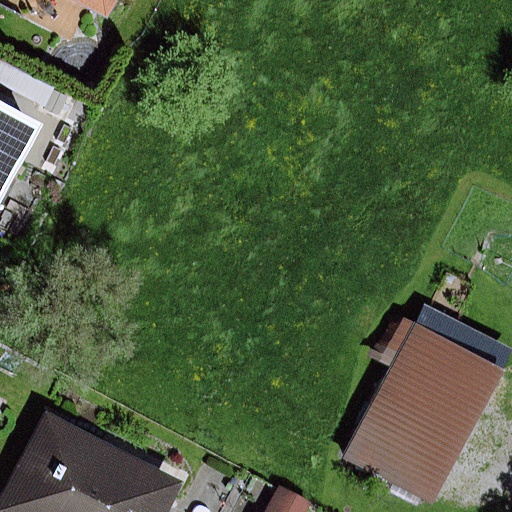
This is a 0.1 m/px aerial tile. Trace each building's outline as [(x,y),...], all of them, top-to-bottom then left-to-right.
[(109,0),(65,0),(100,18),(109,0)] [(0,63),(0,85),(40,108),(50,92),(0,63)] [(0,197),(37,130),(0,110),(0,197)] [(493,376),(407,332),(340,463),(426,507),(493,376)] [(155,511),(167,490),(33,420),(0,482),(0,511),(155,511)] [(275,487),(261,511),(302,511),(307,504),(275,487)]
